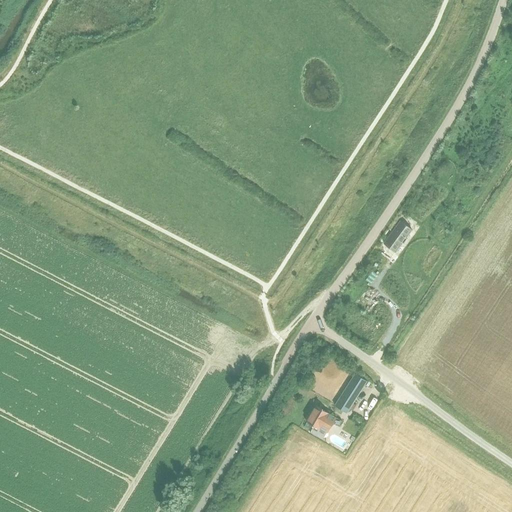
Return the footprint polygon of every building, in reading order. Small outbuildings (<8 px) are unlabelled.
[(400,221),(383,244),(395,252),(402,243),(403,243),(407,239),(405,238),(411,229),(400,221)] [(371,281),(376,274),(367,268),(362,274),(371,281)] [(346,414),(366,381),(354,374),(334,406),(346,414)] [(341,422),(335,418),(316,406),(306,422),(325,434),(332,423),(338,427),(341,422)] [(360,427),(364,421),(357,417),(353,423),(360,427)]
